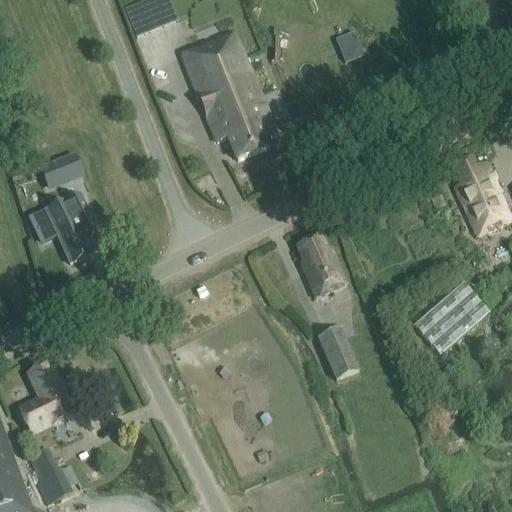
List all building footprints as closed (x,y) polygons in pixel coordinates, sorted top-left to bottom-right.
[(278,137),(271,122),(270,123),(235,37),(182,57),(206,118),(217,145),(228,141),(237,164),(269,151),(265,143),(278,137)] [(480,51),(474,39),(459,46),(464,58),(480,51)] [(75,159),(41,172),(47,189),(81,176),(75,159)] [(511,224),(486,166),(477,170),(472,160),(453,169),(461,188),(455,190),(477,240),(511,224)] [(45,213),(30,220),(42,246),(57,239),(70,267),(74,265),(75,266),(89,260),(79,238),(96,231),(81,197),(45,213)] [(307,274),(304,275),(316,302),(347,289),(331,252),(327,254),(321,239),(296,250),(307,274)] [(358,375),(340,332),(317,342),(335,385),(358,375)] [(50,366),(28,377),(40,402),(19,413),(30,436),(51,426),(53,429),(75,419),(50,366)] [(0,511),(32,511),(0,424),(0,511)] [(29,461),(40,484),(45,481),(56,503),(73,495),(61,472),(58,473),(48,452),(29,461)]
